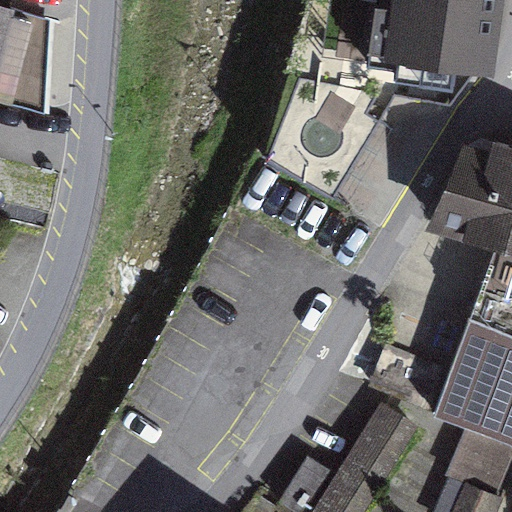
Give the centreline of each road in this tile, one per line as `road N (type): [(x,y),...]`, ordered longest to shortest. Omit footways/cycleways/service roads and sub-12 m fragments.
road 1 (residential): [(209,511),(318,364),(459,131),(511,63)]
road 2 (residential): [(0,399),(34,339),(66,252),(94,120),(95,0)]
